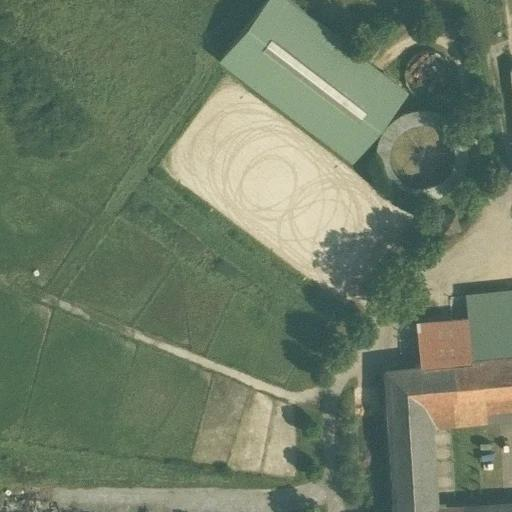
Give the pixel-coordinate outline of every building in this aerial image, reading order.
[(403,89),(288,0),(263,0),(219,56),(349,157),(403,89)] [(431,112),(414,111),(408,113),(394,121),(383,134),(379,150),(381,167),(388,182),(401,192),(417,198),(433,196),(448,189),(459,177),(465,161),(465,145),(458,129),(446,118),(431,112)] [(442,211),(442,230),(458,229),(457,210),(442,211)] [(511,292),(465,297),(467,320),(469,360),(511,356),(511,292)] [(467,320),(419,325),(422,365),(469,360),(467,320)] [(422,365),(386,369),(388,404),(423,401),(511,392),(511,356),(469,360),(422,365)] [(430,508),(423,401),(388,404),(394,511),(445,511),(445,507),(430,508)]
